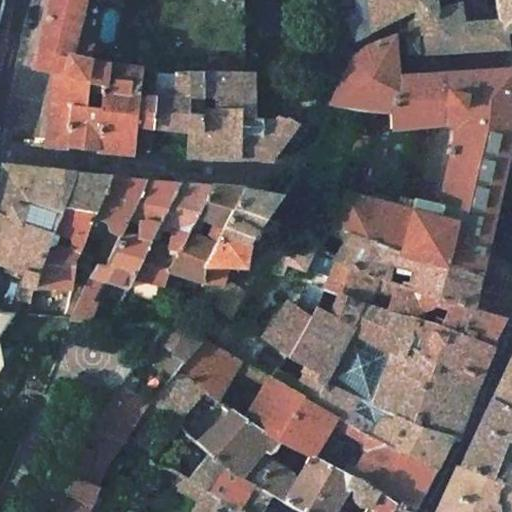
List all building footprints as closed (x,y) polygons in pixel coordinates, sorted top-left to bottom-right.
[(83,46),(73,43),(77,30),(85,0),(48,0),(32,68),(53,72),(52,82),(45,146),(52,147),(65,148),(90,150),(97,151),(122,153),(133,154),(134,127),(137,99),(139,71),(139,70),(110,67),(86,60),(88,53),(87,49),(86,47),(83,46)] [(88,53),(113,57),(117,36),(123,0),(85,0),(77,30),(73,43),(83,46),(86,47),(87,49),(88,53)] [(364,0),(366,13),(369,30),(388,20),(409,9),(409,33),(409,36),(411,39),(414,50),(415,53),(423,53),(449,52),(472,50),(507,47),(506,39),(505,31),(499,21),(461,24),(457,2),(436,8),(433,0),(364,0)] [(511,0),(496,0),(499,21),(505,31),(511,29),(511,0)] [(457,126),(451,149),(447,148),(446,154),(450,155),(439,201),(439,204),(438,206),(436,216),(408,209),(398,207),(395,206),(345,193),(336,226),(393,252),(479,272),(482,258),(506,159),(509,130),(511,77),(511,72),(511,71),(509,70),(396,77),(393,37),(364,48),(353,59),(342,78),(331,103),(348,106),(362,109),(389,111),(390,129),(414,126),(419,126),(444,123),(457,126)] [(137,99),(134,127),(151,128),(187,131),(201,133),(201,71),(173,71),(174,96),(153,95),(151,97),(150,100),(137,99)] [(201,133),(202,158),(213,158),(247,158),(257,159),(268,159),(274,159),(284,144),(290,136),(299,124),(292,119),(291,121),(280,119),(278,123),(255,123),(252,72),(245,72),(201,71),(201,133)] [(401,198),(419,126),(414,126),(395,206),(398,207),(401,198)] [(134,127),(133,154),(149,155),(151,128),(134,127)] [(187,131),(186,157),(202,158),(201,133),(187,131)] [(358,136),(354,148),(357,149),(363,151),(366,138),(358,136)] [(6,166),(2,166),(0,171),(0,262),(24,272),(22,285),(32,287),(36,264),(75,173),(6,166)] [(84,235),(89,224),(111,176),(75,173),(36,264),(32,287),(70,288),(74,263),(73,262),(81,248),(85,235),(84,235)] [(145,180),(111,176),(89,224),(95,226),(98,220),(105,223),(109,232),(120,234),(121,231),(126,219),(145,180)] [(179,183),(145,180),(126,219),(137,221),(137,235),(121,231),(120,234),(103,264),(97,263),(91,277),(127,288),(150,240),(157,227),(179,183)] [(210,185),(179,183),(157,227),(173,231),(170,238),(170,241),(171,246),(150,240),(127,288),(110,322),(142,325),(146,316),(135,312),(147,282),(161,285),(168,274),(210,185)] [(204,264),(244,188),(210,185),(168,274),(202,284),(223,283),(229,268),(204,264)] [(281,195),(244,188),(204,264),(229,268),(244,268),(245,268),(251,241),(267,217),(266,217),(282,195),(281,195)] [(438,206),(401,198),(398,207),(408,209),(436,216),(438,206)] [(402,283),(401,285),(471,309),(471,307),(479,272),(393,252),(336,226),(332,224),(327,233),(343,239),(335,256),(339,258),(377,278),(386,280),(390,265),(412,270),(409,282),(404,282),(402,283)] [(489,346),(503,317),(471,307),(471,309),(401,285),(386,280),(377,278),(339,258),(330,280),(325,290),(342,296),(366,304),(386,311),(411,318),(419,320),(432,325),(489,346)] [(234,286),(244,268),(229,268),(223,283),(210,303),(222,311),(231,317),(245,293),(234,286)] [(32,287),(22,285),(12,286),(0,297),(0,365),(2,362),(3,359),(0,345),(0,330),(16,309),(15,309),(15,306),(21,298),(31,301),(32,287)] [(408,327),(411,318),(386,311),(366,304),(342,296),(330,318),(318,312),(314,320),(290,305),(267,342),(288,355),(309,366),(321,373),(320,380),(330,384),(334,376),(328,373),(349,332),(389,352),(370,403),(393,416),(449,438),(454,439),(477,380),(420,352),(405,345),(408,337),(409,332),(408,327)] [(97,302),(81,297),(72,317),(73,317),(90,319),(97,302)] [(201,338),(222,311),(210,303),(186,329),(201,338)] [(425,337),(420,352),(477,380),(490,347),(489,346),(432,325),(419,320),(411,318),(408,327),(415,328),(416,331),(416,332),(417,334),(419,335),(419,336),(420,337),(424,336),(425,337)] [(278,371),(288,355),(267,342),(238,322),(222,351),(239,361),(268,378),(336,416),(354,428),(434,467),(449,438),(393,416),(391,421),(388,419),(382,418),(375,425),(375,428),(349,410),(358,396),(352,394),(330,384),(320,380),(321,373),(309,366),(299,382),(278,371)] [(156,349),(180,367),(201,338),(186,329),(172,327),(156,349)] [(215,401),(239,361),(222,351),(201,338),(180,367),(178,369),(201,392),(215,401)] [(511,411),(511,354),(491,399),(511,411)] [(176,422),(201,392),(178,369),(153,398),(176,422)] [(335,375),(334,376),(330,384),(352,394),(357,385),(353,380),(340,373),(335,375)] [(268,378),(245,417),(279,439),(310,455),(312,456),(336,416),(268,378)] [(122,445),(153,398),(123,392),(93,433),(122,445)] [(507,441),(511,443),(511,411),(491,399),(460,466),(511,485),(511,465),(499,461),(507,441)] [(230,410),(195,441),(208,453),(273,495),(302,511),(407,511),(336,470),(312,456),(310,455),(295,478),(291,472),(260,454),(261,451),(268,453),(274,449),(279,439),(245,417),(230,410)] [(345,454),(336,470),(407,511),(410,511),(434,467),(354,428),(348,439),(345,454)] [(107,467),(122,445),(93,433),(76,478),(100,487),(107,467)] [(208,453),(188,480),(240,511),(263,511),(273,495),(208,453)] [(511,511),(511,485),(460,466),(437,511),(511,511)] [(100,487),(76,478),(70,494),(68,497),(93,507),(100,487)] [(240,511),(188,480),(183,478),(177,489),(197,499),(190,511),(240,511)]
